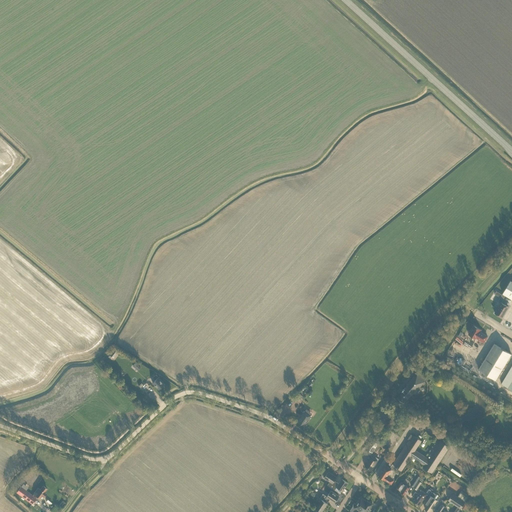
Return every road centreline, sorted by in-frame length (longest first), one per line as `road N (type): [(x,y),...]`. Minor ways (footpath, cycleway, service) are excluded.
road 1 (unclassified): [(361,478),(277,422),(201,393),(165,403),(98,459),(0,425)]
road 2 (primary): [(511,150),(345,0)]
road 3 (track): [(326,455),(401,356),(464,302)]
